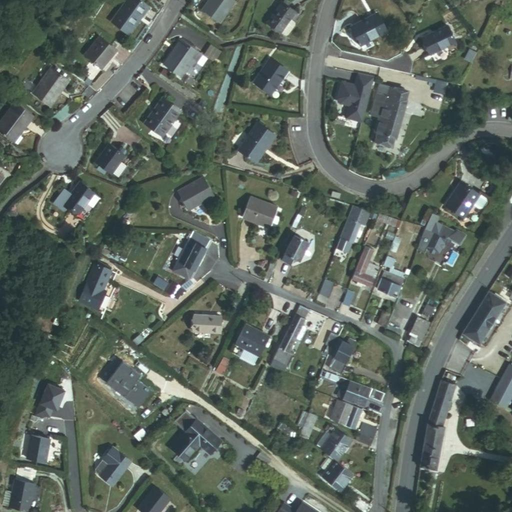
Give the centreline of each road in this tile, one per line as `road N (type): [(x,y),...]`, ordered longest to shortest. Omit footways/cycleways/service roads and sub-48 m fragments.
road 1 (residential): [(330,0),(315,59),(315,134),(323,160),(341,179),(386,189),(417,181),(471,134),(511,130)]
road 2 (residential): [(224,271),(394,348),(379,511)]
road 3 (secondary): [(403,511),(435,358),(511,232)]
road 4 (residential): [(54,146),(117,90),(180,0)]
